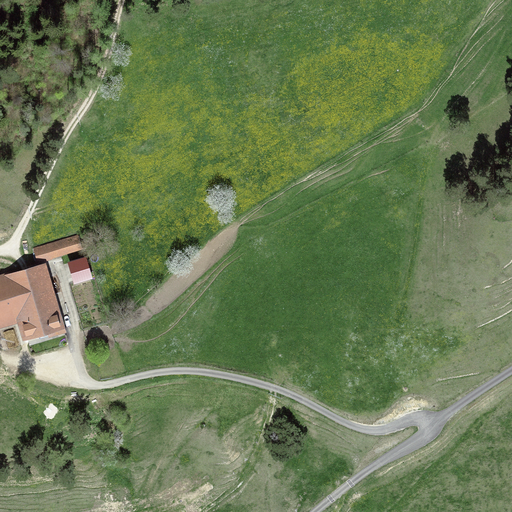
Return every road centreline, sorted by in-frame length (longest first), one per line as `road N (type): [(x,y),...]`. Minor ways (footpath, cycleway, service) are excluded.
road 1 (track): [(0,356),(88,387),(207,371),(264,385),(366,429),(389,429),(417,415),(436,421)]
road 2 (track): [(127,0),(95,92),(63,138),(16,241),(0,251)]
road 3 (unclassified): [(314,511),(511,369)]
